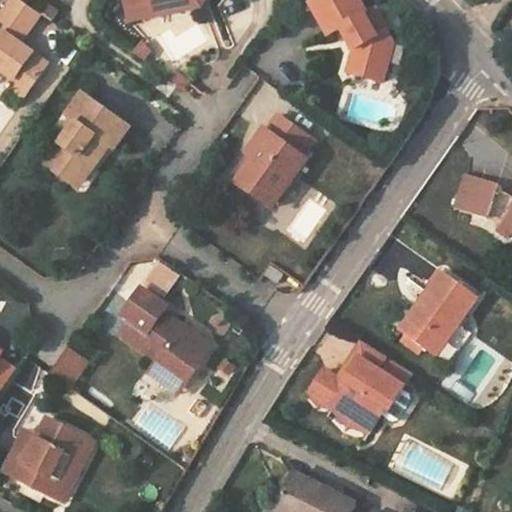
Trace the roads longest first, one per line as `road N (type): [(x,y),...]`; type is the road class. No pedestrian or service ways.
road 1 (residential): [(187,511),(296,327),(483,60)]
road 2 (unknown): [(92,0),(89,21),(107,44),(219,104),(289,17)]
